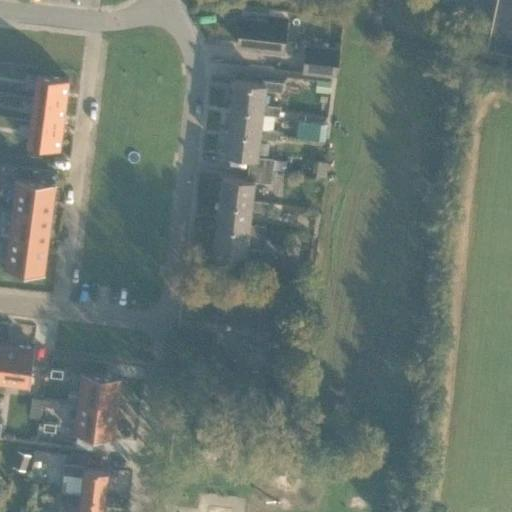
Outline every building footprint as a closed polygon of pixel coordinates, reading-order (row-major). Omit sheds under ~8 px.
[(511,0),(496,0),(487,43),(511,48),(511,0)] [(283,52),(287,16),(269,14),(269,19),(241,16),(238,42),(266,45),(265,49),(283,52)] [(302,71),(336,74),(340,45),(306,41),(302,71)] [(69,76),(37,71),(34,95),(66,99),(69,76)] [(234,78),(231,101),(263,105),(264,102),(266,87),(282,89),(283,80),(266,78),(265,81),(234,78)] [(34,95),(31,118),(63,122),(66,99),(34,95)] [(260,129),(261,126),(263,111),(279,113),(280,104),(264,102),(263,105),(231,101),(228,125),(260,129)] [(63,122),(31,118),(28,141),(60,145),(63,122)] [(278,128),(261,126),(260,129),(228,125),(225,151),(250,154),(249,165),(273,168),(274,156),(257,154),(260,135),(276,137),(278,128)] [(222,174),(219,199),(252,203),(251,207),(268,209),(269,199),(252,197),(255,178),(271,180),(273,168),(249,165),(247,177),(222,174)] [(56,182),(17,177),(13,207),(52,212),(56,182)] [(252,203),(219,199),(216,223),(249,227),(248,231),(265,233),(266,224),(249,222),(251,207),(252,203)] [(13,207),(9,237),(48,242),(52,212),(13,207)] [(246,246),(248,231),(249,227),(216,223),(214,247),(245,251),(244,255),(262,257),(263,248),(246,246)] [(48,242),(9,237),(5,266),(44,271),(48,242)] [(262,275),(260,293),(219,288),(216,318),(268,324),(265,344),(292,348),(294,329),(281,327),(287,283),(276,282),(277,277),(262,275)] [(34,345),(4,341),(0,374),(0,380),(29,384),(34,345)] [(212,365),(210,388),(250,392),(252,369),(212,365)] [(50,374),(62,375),(63,367),(51,366),(50,374)] [(121,376),(82,371),(78,401),(117,406),(121,376)] [(117,406),(78,401),(75,430),(114,435),(117,406)] [(55,429),(56,421),(44,420),(43,428),(55,429)] [(18,448),(13,464),(25,468),(30,452),(18,448)] [(83,474),(81,491),(81,493),(105,496),(108,468),(84,465),(85,463),(65,461),(63,471),(83,474)] [(102,511),(105,496),(81,493),(81,491),(61,489),(60,499),(80,502),(78,511),(102,511)]
